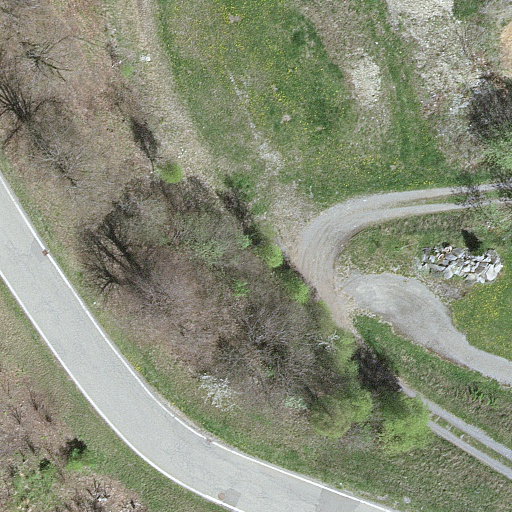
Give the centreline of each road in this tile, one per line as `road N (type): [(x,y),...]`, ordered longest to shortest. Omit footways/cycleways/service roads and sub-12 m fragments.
road 1 (track): [(511,470),(388,393),(348,350),(323,305),(314,263),(322,244),(347,235),(511,201)]
road 2 (unclassified): [(0,222),(149,426),(212,467),(316,511)]
road 3 (track): [(511,382),(444,355),(402,313),(327,313)]
